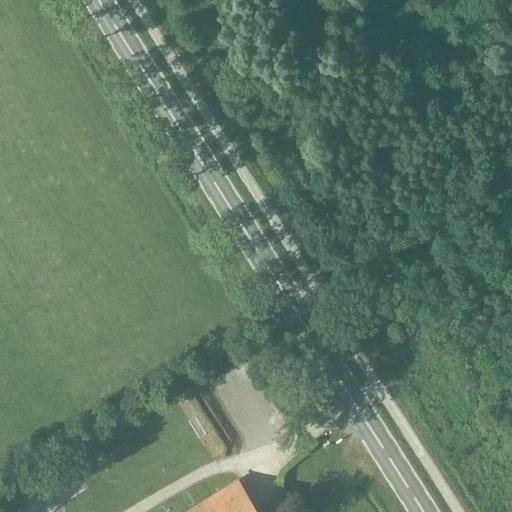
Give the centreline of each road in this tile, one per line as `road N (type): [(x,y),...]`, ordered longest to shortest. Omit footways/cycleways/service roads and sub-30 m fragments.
road 1 (secondary): [(422,511),(97,0)]
road 2 (track): [(299,317),(511,183)]
